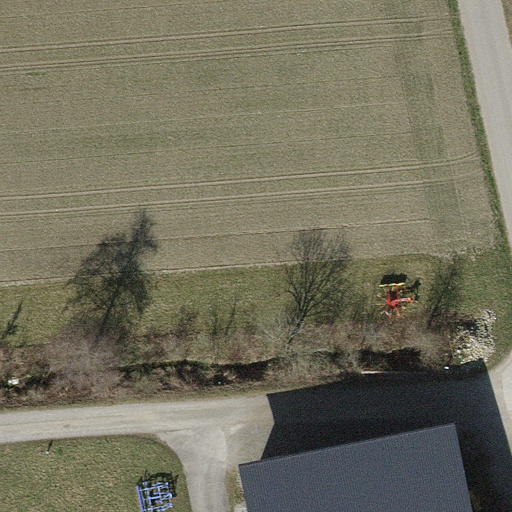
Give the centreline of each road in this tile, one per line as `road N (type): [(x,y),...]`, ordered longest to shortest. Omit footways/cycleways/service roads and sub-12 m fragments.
road 1 (track): [(511,401),(0,434)]
road 2 (unclassified): [(485,0),(511,124)]
